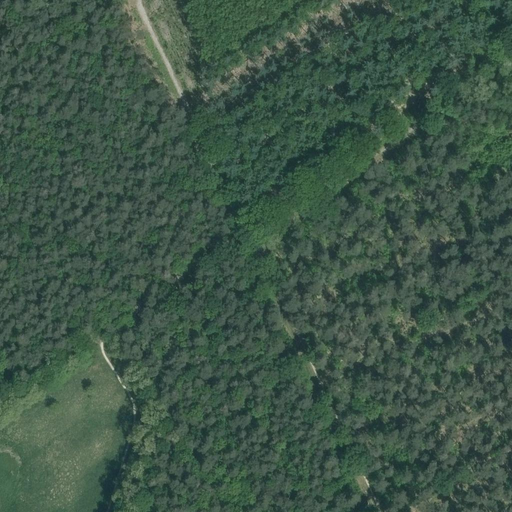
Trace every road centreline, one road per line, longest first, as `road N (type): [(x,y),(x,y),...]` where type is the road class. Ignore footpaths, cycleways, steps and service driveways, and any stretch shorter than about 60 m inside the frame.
road 1 (track): [(511,57),(252,239)]
road 2 (track): [(371,511),(252,239)]
road 3 (track): [(108,511),(135,419),(101,351),(107,327)]
road 4 (track): [(0,77),(122,0)]
